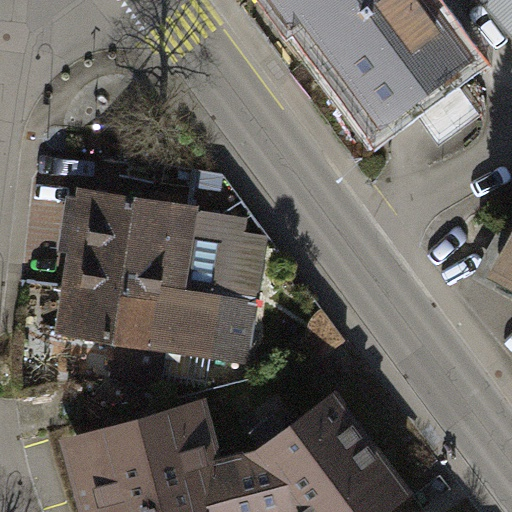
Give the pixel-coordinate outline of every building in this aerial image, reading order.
[(274,0),(376,136),(466,63),(420,0),(274,0)] [(511,0),(502,0),(511,11),(511,0)] [(229,226),(65,204),(45,346),(209,369),(229,226)] [(511,315),(511,205),(464,289),(511,315)] [(279,511),(246,392),(87,436),(107,511),(279,511)]
